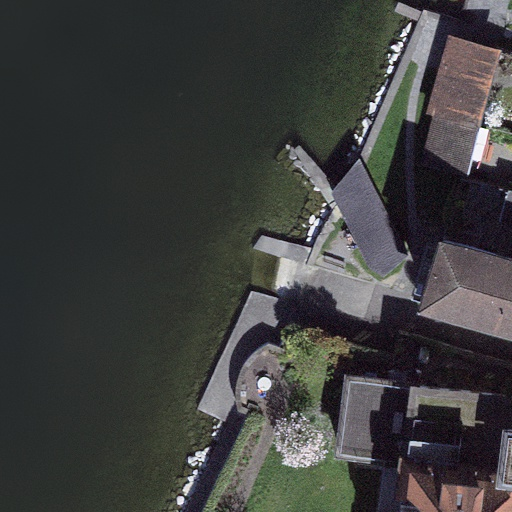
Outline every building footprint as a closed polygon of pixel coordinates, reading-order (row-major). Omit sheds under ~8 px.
[(493,52),(452,42),(436,109),(442,111),(477,119),(493,52)] [(463,170),(477,119),(442,111),(431,157),(463,170)] [(382,276),(405,256),(361,169),(330,193),(382,276)] [(511,186),(506,185),(496,217),(511,222),(511,186)] [(511,259),(428,235),(413,295),(511,325),(511,259)] [(340,450),(411,458),(404,511),(511,511),(511,396),(350,378),(340,450)]
